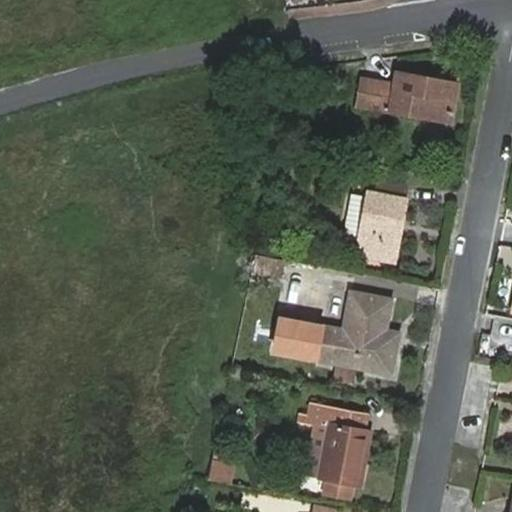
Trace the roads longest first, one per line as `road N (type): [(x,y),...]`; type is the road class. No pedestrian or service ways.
road 1 (residential): [(423,511),(511,59),(479,0)]
road 2 (residential): [(0,103),(469,0)]
